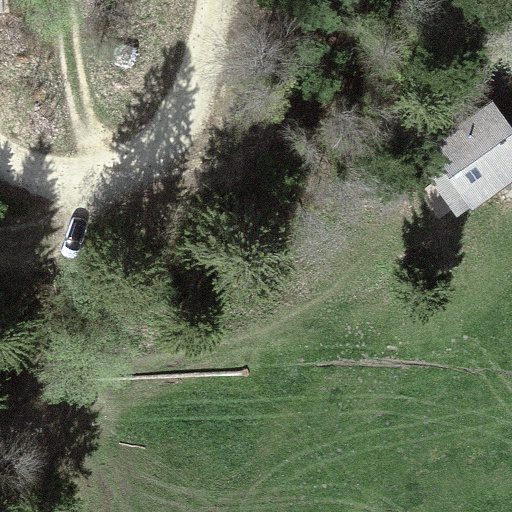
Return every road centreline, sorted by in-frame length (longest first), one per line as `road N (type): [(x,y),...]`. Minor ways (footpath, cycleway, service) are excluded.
road 1 (track): [(68,0),(87,190),(49,320),(77,511)]
road 2 (track): [(0,161),(39,187),(87,190),(167,150),(210,64),(225,0)]
